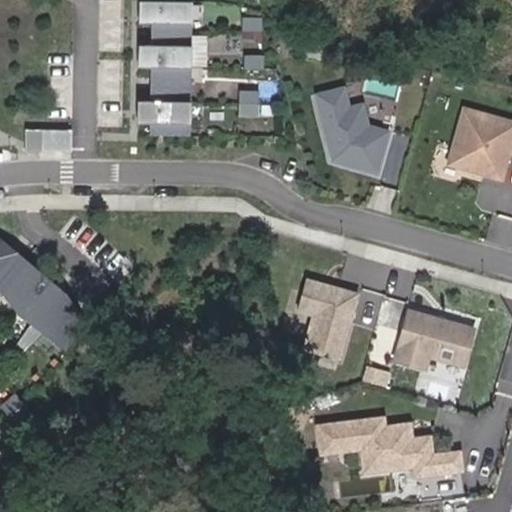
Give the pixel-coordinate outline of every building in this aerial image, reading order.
[(149,0),(148,133),(188,134),(189,0),(149,0)] [(240,16),(240,28),(260,28),(261,16),(240,16)] [(262,66),(262,54),(243,53),(243,66),(262,66)] [(342,88),(314,95),(325,140),(330,139),(331,145),(326,146),(330,163),(375,174),(386,133),(366,128),(361,105),(347,108),(342,88)] [(238,89),(238,114),(257,114),(257,89),(238,89)] [(511,122),(464,109),(447,166),(501,181),(511,143),(511,122)] [(24,149),(70,149),(70,128),(24,127),(24,149)] [(0,237),(0,291),(17,313),(63,348),(84,322),(64,292),(0,237)] [(303,351),(339,361),(358,296),(306,281),(297,312),(313,317),(303,351)] [(475,331),(408,312),(393,362),(426,371),(429,358),(464,368),(475,331)] [(367,371),(364,382),(379,386),(382,375),(367,371)] [(35,415),(14,391),(2,402),(23,425),(35,415)] [(310,418),(308,405),(289,412),(292,431),(301,430),(310,418)] [(318,428),(322,455),(362,450),(365,473),(415,467),(416,477),(462,472),(460,454),(432,457),(430,439),(412,441),(410,426),(384,429),(383,420),(318,428)] [(286,483),(272,485),(275,504),(289,502),(286,483)]
